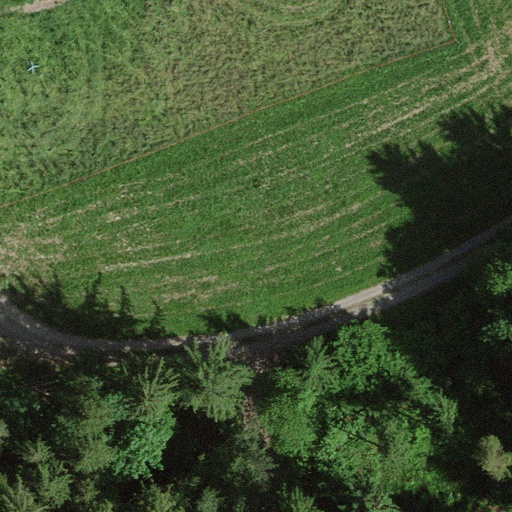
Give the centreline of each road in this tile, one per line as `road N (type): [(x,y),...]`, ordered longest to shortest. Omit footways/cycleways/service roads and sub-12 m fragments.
road 1 (track): [(511,227),(267,341),(0,327)]
road 2 (track): [(267,341),(268,511)]
